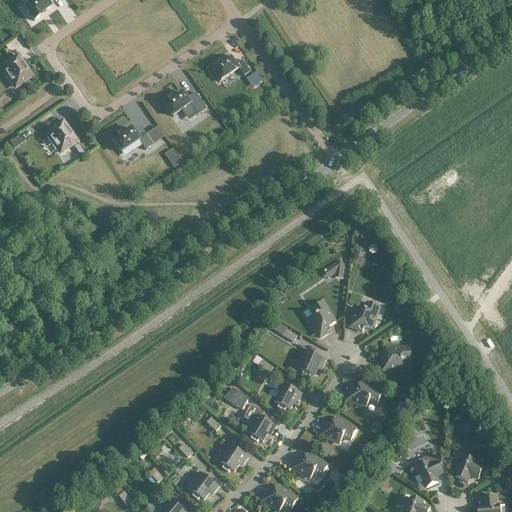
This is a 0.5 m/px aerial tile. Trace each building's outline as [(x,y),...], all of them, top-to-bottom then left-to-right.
[(37,0),(25,8),(34,22),(42,16),(40,15),(51,8),(46,1),(46,0),(37,0)] [(214,70),(212,71),(220,83),(239,69),(244,77),(251,72),(243,61),(237,65),(232,57),(220,66),(219,64),(213,68),(214,70)] [(19,62),(16,58),(2,68),(4,72),(3,73),(12,85),(13,84),(16,88),(31,77),(28,74),(30,73),(23,63),(21,61),(19,62)] [(172,99),(164,104),(173,117),(182,111),(184,114),(193,108),(198,116),(207,110),(196,93),(188,99),(184,93),(173,100),(172,99)] [(64,128),(61,124),(47,133),(50,137),(48,138),(57,151),(58,150),(61,153),(76,143),(73,139),(75,138),(69,129),(68,129),(66,126),(64,128)] [(120,135),(112,140),(121,153),(139,141),(146,151),(153,146),(144,133),(137,137),(131,129),(121,136),(120,135)] [(20,135),(10,143),(15,150),(15,149),(14,148),(24,141),(25,143),(25,142),(20,135)] [(79,145),(75,148),(81,156),(85,153),(79,145)] [(340,261),(323,272),(328,280),(335,276),(334,279),(344,280),(345,268),(340,261)] [(407,300),(396,307),(400,314),(411,307),(407,300)] [(336,324),(332,317),(332,316),(332,315),(331,315),(331,314),(330,314),(323,303),(312,309),(317,317),(309,321),(321,339),(328,335),(325,330),(336,324)] [(376,320),(375,320),(380,308),(368,303),(365,312),(357,309),(350,329),(358,332),(360,326),(371,331),(374,323),(375,323),(375,322),(376,322),(376,321),(376,320)] [(283,336),(294,343),(297,338),(286,331),(283,336)] [(410,349),(398,349),(397,349),(396,349),(395,349),(394,349),(394,350),(386,350),(387,362),(381,363),(382,371),(403,370),(402,362),(411,361),(410,349)] [(326,361),(304,351),(301,359),(304,360),(300,371),(304,372),(302,376),(309,379),(311,375),(314,377),(318,370),(321,371),(326,361)] [(259,367),(269,374),(273,369),(263,362),(259,367)] [(382,393),(371,388),(371,387),(370,387),(370,386),(369,386),(368,386),(367,386),(360,383),(355,394),(350,392),(347,400),(366,408),(369,401),(377,405),(382,393)] [(279,405),(278,409),(284,412),(286,409),(290,411),(293,403),(297,405),(302,395),(281,384),(277,391),(281,393),(276,403),(279,405)] [(407,391),(397,386),(394,390),(404,396),(407,391)] [(259,440),(263,442),(267,436),(270,438),(276,428),(256,415),(252,423),(255,425),(249,434),(253,437),(251,440),(257,444),(259,440)] [(216,432),(221,427),(212,419),(207,424),(216,432)] [(357,431),(345,425),(345,424),(345,423),(344,423),(343,423),(342,423),(335,419),(329,430),(325,428),(320,435),(339,445),(343,438),(351,442),(357,431)] [(188,459),(193,454),(184,445),(179,450),(188,459)] [(231,470),(234,473),(239,466),(242,468),(248,459),(229,445),(224,452),(227,454),(221,464),(224,466),(222,469),(228,473),(231,470)] [(328,466),(318,460),(317,459),(316,458),(315,458),(314,458),(307,454),(301,464),(297,461),(292,469),(310,480),(314,473),(322,477),(328,466)] [(476,462),(464,457),(456,478),(467,483),(470,476),(472,477),(472,478),(478,480),(483,468),(475,465),(476,462)] [(427,458),(415,464),(426,488),(438,483),(435,477),(437,476),(437,477),(443,474),(438,462),(430,466),(427,458)] [(155,470),(150,474),(158,484),(163,480),(155,470)] [(198,501),(200,498),(204,501),(209,495),(212,497),(219,488),(200,473),(195,480),(198,482),(191,491),(194,494),(192,497),(198,501)] [(511,483),(508,478),(500,483),(505,490),(511,485),(511,483)] [(279,511),(284,506),(291,511),(298,501),(288,493),(287,492),(287,491),(286,491),(285,491),(284,491),(278,487),(271,497),(267,494),(262,501),(277,511),(279,511)] [(125,493),(119,497),(127,507),(132,503),(125,493)] [(478,508),(478,511),(500,511),(499,506),(496,506),(495,497),(483,499),(484,505),(485,505),(485,507),(478,508)] [(423,503),(411,498),(405,511),(428,511),(430,508),(422,505),(423,503)] [(183,511),(170,500),(164,506),(167,508),(163,511),(183,511)]
